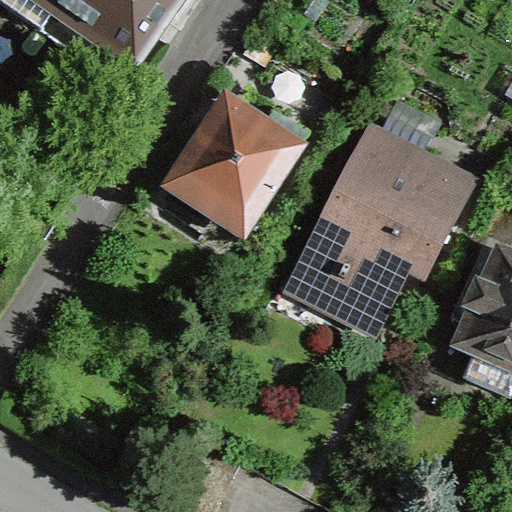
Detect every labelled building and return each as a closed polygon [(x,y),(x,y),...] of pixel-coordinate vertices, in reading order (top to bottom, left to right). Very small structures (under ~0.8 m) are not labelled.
[(0,0),(0,3),(121,86),(179,0),(0,0)] [(227,104),(175,183),(247,230),(310,135),(274,112),(264,128),(227,104)] [(474,184),(371,132),(307,258),(346,277),(329,310),(378,335),(410,270),(426,279),(474,184)] [(511,258),(501,253),(489,277),(475,270),(452,320),(467,326),(457,348),(478,357),(468,380),(511,399),(511,258)] [(185,450),(158,501),(179,511),(217,511),(236,476),(185,450)]
